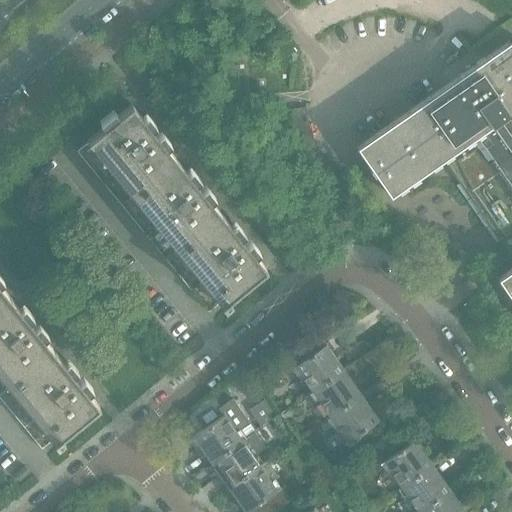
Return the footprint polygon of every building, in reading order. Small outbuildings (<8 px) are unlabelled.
[(511,117),(511,118),(509,113),(511,110),(511,46),(508,41),(356,147),(390,196),(457,149),(463,157),(457,161),(464,176),(465,178),(459,182),(474,203),(500,241),(510,234),(511,236),(511,267),(497,278),(511,299),(511,117)] [(222,66),(225,99),(240,97),(237,64),(231,65),(225,66),(222,66)] [(171,162),(153,140),(158,137),(131,104),(117,116),(113,110),(99,122),(103,127),(87,141),(88,142),(77,151),(119,203),(171,162)] [(324,156),(318,147),(311,134),(308,123),(305,107),(288,110),(291,126),(296,141),(303,155),(311,167),(322,179),(335,188),(344,175),(344,174),(334,167),(324,156)] [(215,216),(198,194),(202,191),(175,159),(171,162),(119,203),(165,259),(215,216)] [(260,270),(242,248),(246,245),(220,213),(215,216),(165,259),(208,312),(220,302),(223,307),(230,301),(228,299),(265,268),(264,266),(260,270)] [(49,353),(31,331),(35,328),(9,296),(4,299),(3,298),(0,300),(0,394),(54,350),(53,350),(49,353)] [(343,369),(325,344),(317,332),(283,356),(292,368),(295,366),(312,391),(343,369)] [(93,407),(75,385),(80,382),(54,350),(0,394),(0,398),(41,449),(53,439),(56,444),(63,438),(61,436),(99,405),(97,403),(93,407)] [(360,394),(343,369),(312,391),(329,416),(360,394)] [(378,420),(360,394),(329,416),(347,442),(378,420)] [(224,415),(193,436),(210,462),(242,440),(236,431),(248,423),(232,400),(220,409),(224,415)] [(242,440),(210,462),(228,487),(259,465),(254,458),(266,449),(254,431),(242,440)] [(433,467),(414,439),(383,461),(402,488),(433,467)] [(259,465),(228,487),(245,511),(246,511),(277,490),(259,465)] [(14,475),(19,482),(30,473),(24,466),(14,475)] [(421,511),(451,492),(433,467),(402,488),(418,511),(421,511)] [(464,511),(451,492),(421,511),(464,511)]
